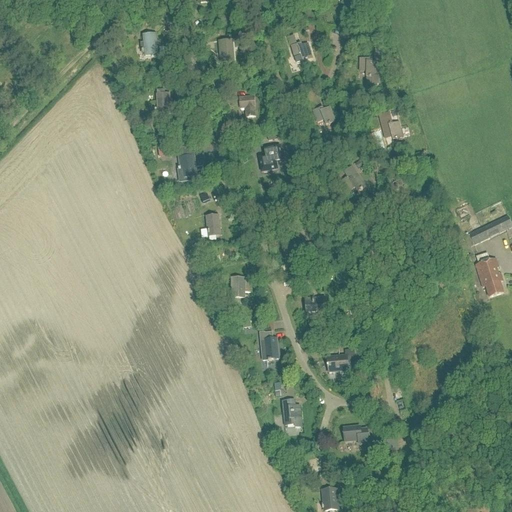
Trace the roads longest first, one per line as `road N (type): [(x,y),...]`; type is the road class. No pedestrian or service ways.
road 1 (track): [(416,441),(392,413),(331,398),(311,377),(273,282),(264,224),(225,194),(187,33)]
road 2 (track): [(392,413),(386,373),(393,291),(385,271),(323,206),(255,0)]
road 3 (unclassified): [(390,511),(423,430),(511,371)]
road 4 (track): [(133,0),(0,136)]
